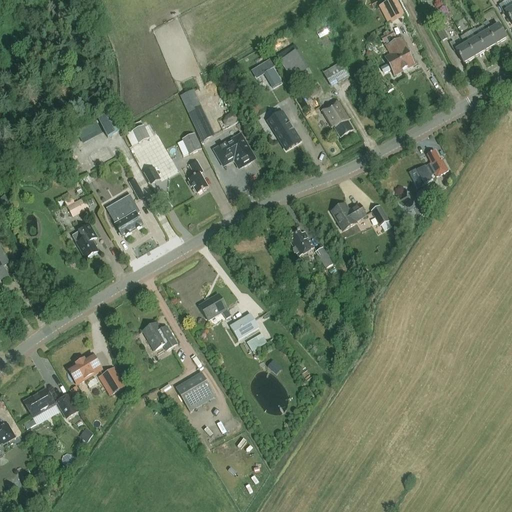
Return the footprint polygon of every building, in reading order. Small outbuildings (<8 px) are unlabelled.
[(395,0),(393,0),(379,8),(387,25),(404,16),(395,0)] [(511,26),(511,1),(511,0),(508,0),(509,0),(511,5),(511,7),(509,10),(505,2),(498,6),(503,15),(504,14),(511,26)] [(483,24),(496,47),(507,40),(499,25),(489,31),(485,23),(483,24)] [(473,31),(485,53),(496,47),(483,24),(481,26),(483,30),(477,34),(474,30),(473,31)] [(449,38),(442,28),(435,32),(442,43),(449,38)] [(462,37),(474,59),(485,53),(473,31),(470,32),(474,40),(470,42),(466,35),(462,37)] [(392,71),(395,76),(413,66),(405,50),(403,51),(402,49),(404,48),(400,41),(395,44),(393,40),(394,39),(392,33),(389,35),(388,33),(384,36),(384,37),(382,39),(384,44),(386,43),(393,56),(386,60),(389,65),(381,69),(384,75),(392,71)] [(474,59),(462,37),(460,39),(464,46),(460,48),(456,41),(449,45),(454,53),(456,52),(463,66),(474,59)] [(296,52),(280,62),(290,79),(306,69),(296,52)] [(269,63),(253,73),(257,80),(264,75),(272,90),(282,84),(269,63)] [(341,64),(323,74),(328,83),(335,79),(338,85),(350,78),(341,64)] [(200,110),(192,93),(182,97),(190,115),(200,110)] [(331,129),(333,128),(340,140),(353,132),(348,122),(350,121),(339,102),(322,113),(331,129)] [(202,109),(189,115),(202,143),(215,136),(202,109)] [(98,121),(99,122),(107,138),(121,131),(112,113),(98,121)] [(227,126),(238,122),(234,114),(224,118),(227,126)] [(271,127),(289,156),(303,147),(285,118),(271,127)] [(93,140),(98,137),(92,125),(87,128),(93,140)] [(144,127),(133,132),(139,144),(150,139),(144,127)] [(190,156),(202,151),(195,135),(182,141),(190,156)] [(248,166),(251,164),(251,163),(253,161),(254,160),(240,137),(215,152),(223,166),(231,162),(236,163),(239,169),(240,168),(243,168),(244,168),(247,166),(248,166)] [(442,161),(440,162),(435,152),(426,157),(430,164),(428,165),(429,166),(426,167),(425,167),(417,171),(424,185),(433,181),(431,177),(434,176),(436,179),(449,172),(442,161)] [(190,188),(192,187),(197,195),(208,189),(200,175),(203,173),(197,162),(189,167),(195,178),(189,181),(190,183),(188,185),(190,188)] [(161,181),(154,169),(144,175),(151,186),(161,181)] [(145,199),(134,180),(129,184),(139,202),(145,199)] [(434,198),(441,195),(437,185),(429,188),(434,198)] [(0,200),(0,202),(5,211),(13,206),(6,196),(0,200)] [(84,199),(68,208),(73,219),(90,210),(84,199)] [(129,218),(125,220),(133,233),(143,228),(136,215),(140,213),(135,203),(124,209),(129,218)] [(352,211),(349,212),(345,205),(331,213),(343,233),(357,225),(356,223),(366,217),(359,205),(352,210),(352,211)] [(431,205),(423,210),(426,215),(435,210),(431,205)] [(371,213),(380,228),(389,222),(380,207),(371,213)] [(122,239),(133,233),(125,220),(122,222),(116,212),(110,216),(122,239)] [(81,231),(81,232),(72,237),(84,259),(97,252),(91,241),(97,238),(90,226),(81,231)] [(290,243),(294,249),(292,250),(293,251),(292,253),(294,255),(295,255),(296,257),(297,256),(299,259),(314,250),(305,234),(301,236),(299,233),(291,237),(293,241),(290,243)] [(326,270),(333,266),(323,249),(316,253),(326,270)] [(0,252),(0,271),(8,266),(0,252)] [(227,311),(218,296),(199,307),(208,322),(222,314),(226,321),(231,318),(227,311)] [(250,316),(230,328),(239,342),(259,330),(250,316)] [(157,325),(139,335),(139,336),(143,333),(154,352),(163,347),(166,352),(177,346),(167,328),(167,329),(168,331),(164,334),(163,333),(161,332),(157,325)] [(262,335),(247,344),(252,352),(267,343),(262,335)] [(84,382),(84,381),(101,371),(92,356),(90,357),(89,357),(86,359),(85,360),(75,366),(73,366),(70,368),(70,369),(68,370),(77,385),(79,384),(80,384),(84,382)] [(276,374),(282,368),(273,360),(267,366),(276,374)] [(101,377),(113,397),(126,388),(114,369),(101,377)] [(202,375),(176,390),(190,414),(216,398),(202,375)] [(53,408),(56,406),(47,390),(24,404),(33,419),(34,419),(53,408)] [(56,403),(66,421),(80,414),(69,395),(56,403)] [(34,421),(24,427),(27,432),(37,426),(34,421)] [(9,427),(2,431),(0,426),(0,444),(7,441),(8,443),(15,439),(9,427)] [(94,435),(86,430),(80,439),(88,444),(94,435)]
